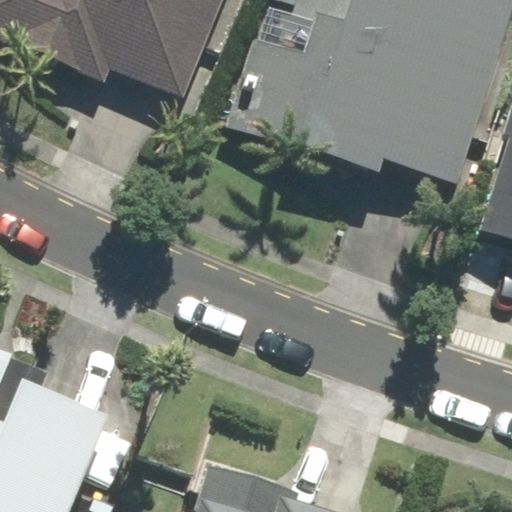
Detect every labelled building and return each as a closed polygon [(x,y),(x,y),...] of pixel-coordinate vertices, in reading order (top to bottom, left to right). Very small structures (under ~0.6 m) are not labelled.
[(184,103),(224,0),(0,0),(0,45),(105,87),(110,74),(184,103)] [(457,189),(511,6),(511,0),(352,0),(345,26),(317,18),(304,59),(258,46),(232,134),(379,178),(382,166),(457,189)] [(511,99),(470,233),(511,245),(511,99)] [(0,511),(71,511),(108,423),(41,396),(48,377),(0,357),(0,511)] [(210,471),(197,511),(303,511),(295,509),(298,499),(210,471)]
